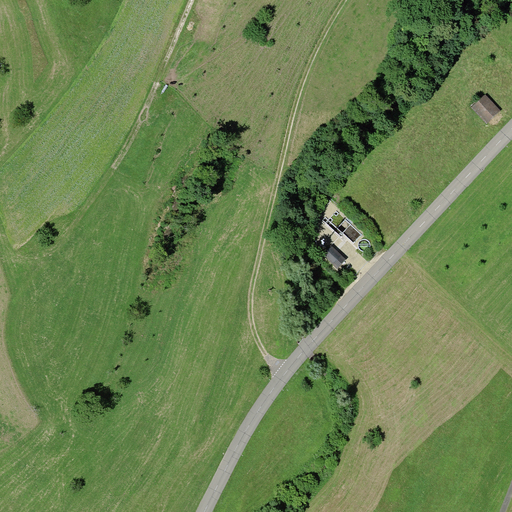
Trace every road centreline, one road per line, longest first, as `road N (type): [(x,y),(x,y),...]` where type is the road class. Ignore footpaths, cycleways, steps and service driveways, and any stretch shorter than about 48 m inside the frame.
road 1 (tertiary): [(204,511),(299,358),(511,128)]
road 2 (track): [(286,376),(254,337),(251,304),(302,88),(344,0)]
road 3 (track): [(59,243),(135,131),(193,0)]
